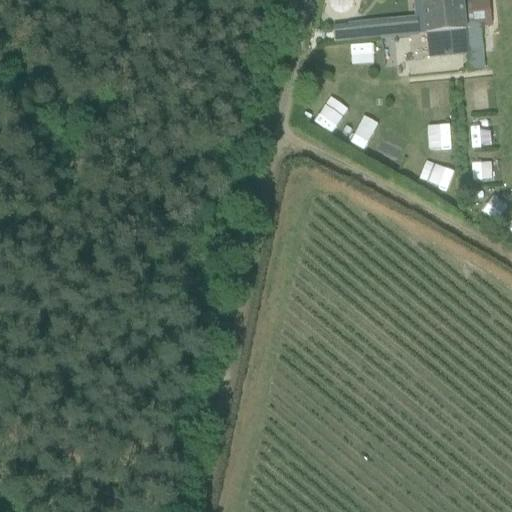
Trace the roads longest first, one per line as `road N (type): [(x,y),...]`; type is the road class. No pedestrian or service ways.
road 1 (track): [(314,0),(209,511)]
road 2 (track): [(511,268),(289,131)]
